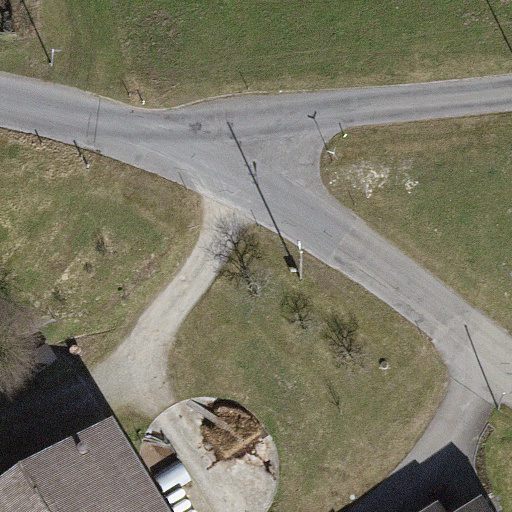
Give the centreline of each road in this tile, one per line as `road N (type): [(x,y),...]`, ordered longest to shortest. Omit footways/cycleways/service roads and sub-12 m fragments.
road 1 (track): [(0,411),(140,349),(246,182)]
road 2 (unclassified): [(225,167),(511,366)]
road 3 (unclassified): [(225,167),(261,139),(328,121),(511,96)]
road 4 (unclassified): [(0,108),(225,167)]
